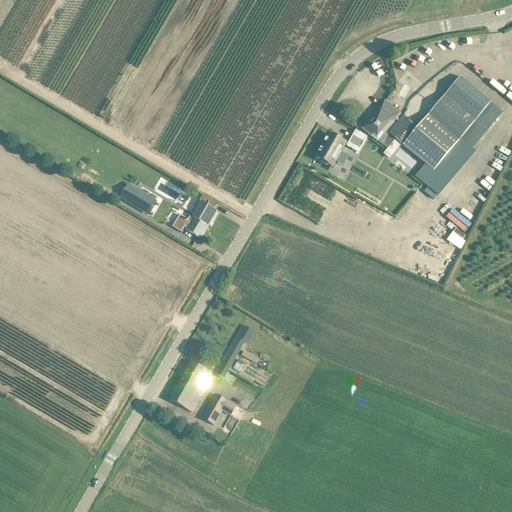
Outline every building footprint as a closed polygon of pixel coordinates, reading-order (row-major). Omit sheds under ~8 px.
[(417,129),(403,117),(402,117),(399,115),(385,102),(371,119),(372,120),(370,124),(368,122),(362,129),(386,149),(387,148),(393,141),(395,139),(432,171),(490,103),(460,77),(417,129)] [(347,145),(346,146),(358,153),(367,137),(355,131),(347,145)] [(319,153),(316,157),(317,158),(320,160),(319,161),(327,166),(328,164),(331,166),(332,166),(334,162),(340,152),(343,148),(342,148),(344,145),(345,143),(341,141),(341,142),(338,140),(339,140),(339,139),(338,139),(336,138),(335,137),(335,138),(332,137),(329,135),(326,139),(324,143),(321,149),(320,149),(318,153),(319,153)] [(398,145),(393,141),(387,148),(392,152),(398,145)] [(144,215),(153,199),(125,183),(116,198),(144,215)] [(186,230),(199,238),(209,220),(211,221),(217,212),(213,210),(205,205),(209,200),(202,196),(199,201),(190,216),(193,218),(186,230)] [(172,210),(164,205),(158,215),(166,220),(172,210)] [(182,233),(186,222),(175,218),(171,229),(182,233)] [(243,327),(214,375),(224,381),(253,332),(243,327)] [(238,361),(233,369),(238,372),(243,363),(238,361)] [(212,374),(191,362),(169,400),(192,413),(205,390),(198,386),(203,377),(208,380),(212,374)] [(216,394),(201,419),(215,427),(224,413),(232,417),(238,407),(216,394)]
